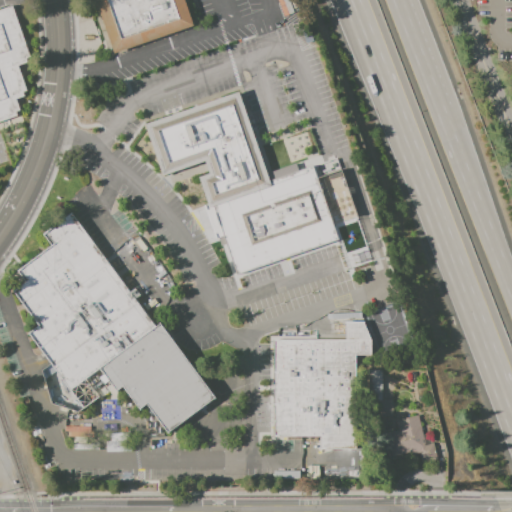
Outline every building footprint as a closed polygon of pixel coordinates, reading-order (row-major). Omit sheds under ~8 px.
[(114,52),(95,0),(183,0),(192,25),(114,52)] [(0,8),(10,5),(29,60),(17,65),(28,96),(16,100),(20,114),(0,121),(0,8)] [(146,124),(238,92),(269,181),(314,165),(319,180),(339,172),(355,216),(331,226),(336,239),(236,275),(212,206),(209,207),(199,178),(210,174),(205,158),(163,172),(146,124)] [(214,397),(159,322),(152,327),(70,214),(42,234),(51,246),(17,271),(25,282),(12,291),(38,326),(30,333),(51,363),(39,372),(49,404),(79,412),(112,388),(114,391),(122,385),(133,401),(139,409),(147,403),(167,431),(214,397)] [(269,435),(268,336),(343,335),(343,321),(362,321),(371,337),(372,355),(355,355),(356,449),(317,449),(317,434),(269,435)] [(393,399),(393,415),(369,415),(369,370),(382,370),(382,399),(393,399)] [(395,420),(417,415),(424,445),(433,443),(437,459),(421,463),(419,453),(408,455),(408,452),(392,456),(386,433),(398,430),(395,420)]
